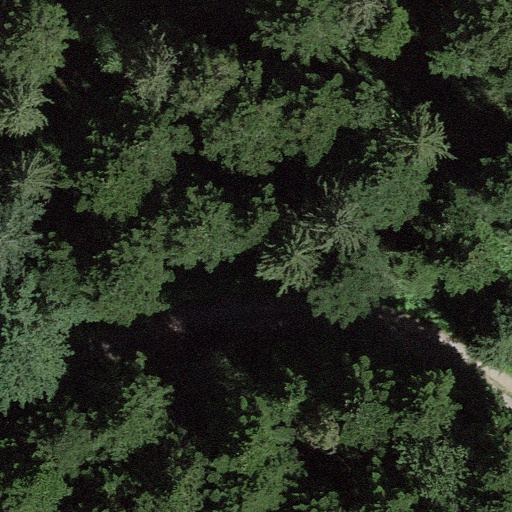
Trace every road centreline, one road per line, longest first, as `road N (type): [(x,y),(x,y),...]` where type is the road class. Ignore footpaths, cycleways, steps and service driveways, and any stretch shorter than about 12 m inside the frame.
road 1 (track): [(511,290),(406,190),(350,156),(0,55)]
road 2 (track): [(0,420),(160,332),(256,307),(327,306),(404,324),(477,363),(511,394)]
road 3 (track): [(50,511),(117,419),(256,307)]
